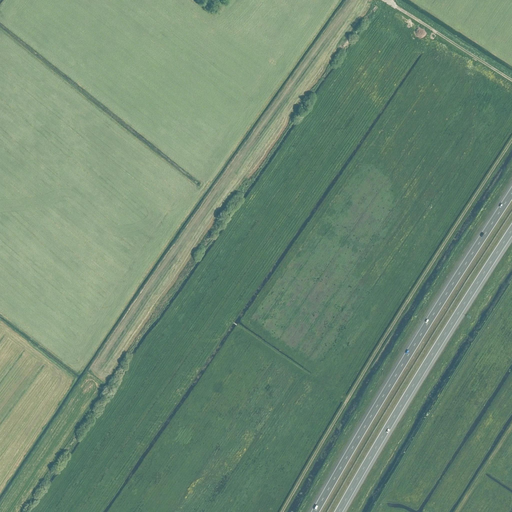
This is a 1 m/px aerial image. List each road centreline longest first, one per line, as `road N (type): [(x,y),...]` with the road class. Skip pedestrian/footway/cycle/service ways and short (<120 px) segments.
road 1 (unclassified): [(278,511),(511,139)]
road 2 (motorway): [(511,191),(406,351),(314,511)]
road 3 (motorway): [(338,511),(511,228)]
road 4 (unclassified): [(511,80),(387,1)]
